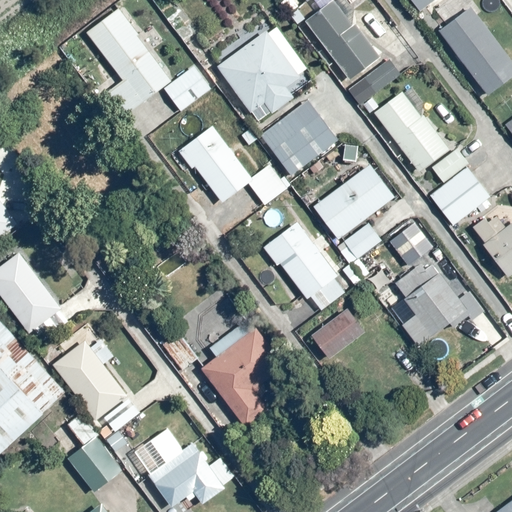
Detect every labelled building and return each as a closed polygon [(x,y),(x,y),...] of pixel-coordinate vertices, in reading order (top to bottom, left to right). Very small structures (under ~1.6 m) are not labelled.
[(407,47),(371,0),(330,0),(306,19),(351,80),(360,72),(376,93),(429,54),(418,39),(407,47)] [(435,0),(414,0),(422,10),(435,0)] [(511,76),(511,55),(474,5),(442,29),(490,93),(511,76)] [(197,61),(173,79),(140,35),(136,38),(116,10),(89,29),(126,80),(108,92),(124,115),(163,86),(180,109),(214,84),(197,61)] [(306,71),(275,25),(220,63),(259,120),(295,95),(287,83),(306,71)] [(421,170),(431,162),(444,180),(469,162),(455,143),(449,148),(405,89),(376,111),(421,170)] [(340,138),(308,97),(260,134),(292,175),(340,138)] [(249,182),(254,178),(253,176),(215,124),(184,146),(223,201),(249,182)] [(359,257),(383,238),(367,217),(396,195),(371,162),(315,205),(340,237),(342,236),(358,257),(359,257)] [(270,163),(253,176),(254,178),(249,182),(266,203),(288,186),(270,163)] [(432,194),(455,223),(491,194),(468,166),(432,194)] [(0,237),(20,223),(0,195),(0,237)] [(511,204),(506,197),(471,224),(510,275),(511,273),(511,204)] [(298,219),(263,247),(277,264),(280,262),(321,311),(352,286),(298,219)] [(435,245),(415,220),(390,240),(409,265),(435,245)] [(65,303),(20,249),(0,265),(0,288),(34,329),(65,303)] [(371,271),(360,257),(344,269),(354,284),(371,271)] [(436,259),(426,267),(422,261),(395,279),(402,288),(384,301),(398,322),(401,319),(419,344),(468,309),(474,318),(484,310),(470,290),(462,296),(436,259)] [(367,330),(349,305),(312,333),(330,357),(367,330)] [(270,408),(263,400),(266,379),(283,366),(252,323),(199,362),(246,426),(270,408)] [(199,353),(180,325),(162,338),(181,366),(199,353)] [(107,421),(98,427),(106,438),(115,431),(116,432),(143,411),(129,392),(105,361),(114,354),(94,329),(52,361),(96,417),(101,413),(107,421)] [(0,429),(48,388),(0,334),(0,429)] [(94,491),(124,468),(80,412),(65,424),(83,446),(69,457),(94,491)] [(197,495),(204,504),(228,488),(225,483),(234,477),(226,466),(220,457),(212,462),(196,440),(184,449),(179,442),(162,453),(166,460),(149,472),(173,506),(186,497),(189,501),(197,495)] [(82,511),(113,511),(103,498),(82,511)] [(511,511),(511,498),(495,511),(511,511)]
